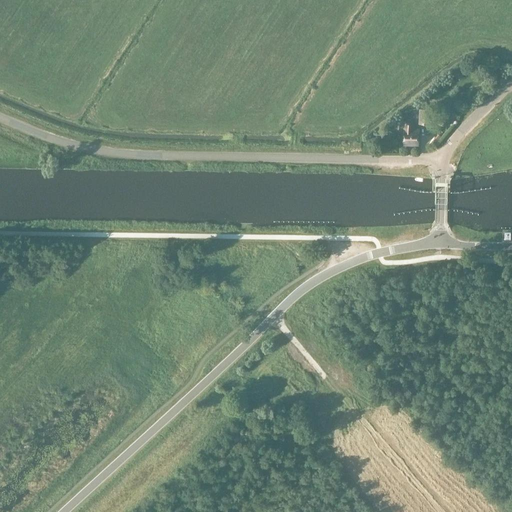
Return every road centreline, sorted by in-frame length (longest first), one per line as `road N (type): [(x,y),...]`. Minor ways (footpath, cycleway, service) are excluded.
road 1 (tertiary): [(63,511),(308,283),(371,254),(438,243)]
road 2 (tertiary): [(441,160),(118,154),(0,117)]
road 3 (track): [(350,262),(339,246),(313,242),(0,237)]
road 4 (track): [(323,379),(440,511)]
